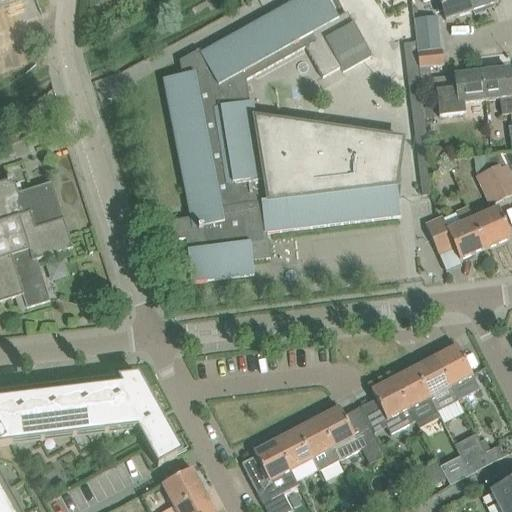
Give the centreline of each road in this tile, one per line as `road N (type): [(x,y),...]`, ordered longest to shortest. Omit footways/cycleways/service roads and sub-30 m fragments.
road 1 (residential): [(156,341),(73,86),(68,0)]
road 2 (unclassified): [(156,341),(469,300)]
road 3 (residential): [(184,394),(346,376)]
road 4 (unclassified): [(0,360),(156,341)]
road 5 (residential): [(245,511),(184,394)]
